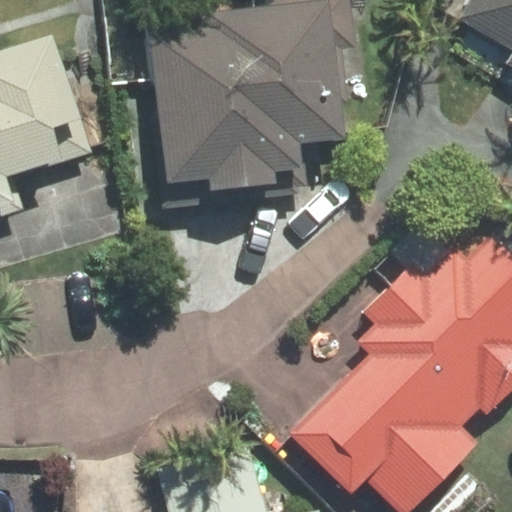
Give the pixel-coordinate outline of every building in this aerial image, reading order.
[(165,85),(167,179),(209,179),(209,192),(287,193),(287,173),(305,173),(305,146),(344,146),(344,0),(150,0),(150,85),(165,85)] [(511,0),(474,0),(459,25),(507,54),(501,63),(511,70),(511,0)] [(0,221),(28,213),(18,181),(97,157),(60,36),(0,58),(0,221)] [(400,256),(354,302),(377,331),(359,349),(370,361),(293,437),(357,501),(371,487),(395,511),(416,511),(485,445),(467,427),(484,410),(491,416),(511,395),(511,240),(511,241),(494,223),(465,252),(454,242),(420,276),(400,256)] [(166,511),(325,511),(324,504),(284,511),(266,511),(244,426),(154,446),(166,511)]
